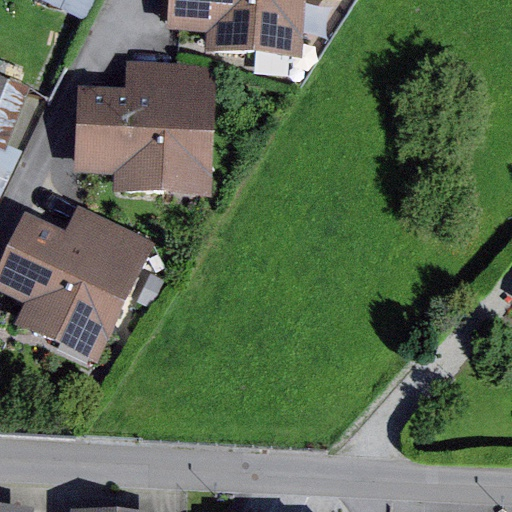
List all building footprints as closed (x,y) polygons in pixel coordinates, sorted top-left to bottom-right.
[(46,0),(92,18),(99,0),(46,0)] [(189,0),(187,32),(246,37),(245,58),(320,64),(325,0),(189,0)] [(135,181),(134,199),(230,203),(236,70),(146,66),(145,94),(98,92),(94,179),(135,181)] [(0,170),(34,88),(0,74),(0,170)] [(10,294),(44,309),(35,328),(115,365),(170,248),(94,213),(85,233),(47,216),(10,294)]
